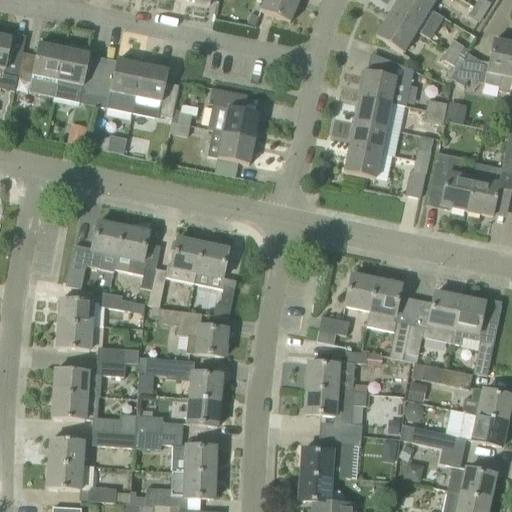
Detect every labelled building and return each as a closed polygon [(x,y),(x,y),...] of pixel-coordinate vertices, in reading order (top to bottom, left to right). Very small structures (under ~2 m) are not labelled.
[(299,1),(296,0),(264,0),(260,13),(289,25),(299,1)] [(410,0),(398,0),(388,17),(416,34),(416,33),(430,42),(443,21),(429,12),(410,0)] [(410,0),(429,12),(436,0),(410,0)] [(479,0),(474,9),(483,15),(490,5),(481,0),(479,0)] [(474,9),(467,18),(477,25),(483,15),(474,9)] [(416,34),(388,17),(375,39),(402,56),(416,34)] [(0,91),(14,94),(17,80),(16,80),(22,55),(24,44),(11,41),(12,40),(0,38),(0,91)] [(511,46),(493,42),(488,66),(484,85),(498,88),(497,93),(508,95),(509,95),(510,92),(509,92),(511,80),(511,76),(511,46)] [(446,53),(462,63),(469,52),(453,43),(446,53)] [(28,94),(53,99),(63,51),(38,46),(35,58),(22,55),(16,80),(17,80),(31,83),(28,94)] [(63,52),(63,51),(53,99),(92,107),(99,71),(87,69),(89,57),(77,54),(78,50),(64,47),(63,52)] [(446,53),(441,62),(457,72),(462,63),(446,53)] [(468,56),(452,82),(463,88),(468,81),(479,64),(468,56)] [(132,113),(134,99),(141,68),(116,62),(113,74),(99,71),(92,107),(106,110),(107,108),(132,113)] [(364,74),(359,99),(390,105),(390,106),(405,109),(412,74),(389,65),(386,78),(364,74)] [(156,118),(157,118),(172,121),(173,112),(178,88),(165,85),(168,73),(141,68),(134,99),(132,113),(156,118)] [(211,91),(207,108),(212,109),(207,131),(212,132),(223,135),(222,136),(254,142),(259,116),(243,113),(246,98),(211,91)] [(390,105),(359,99),(354,124),(385,131),(390,106),(390,105)] [(426,113),(444,117),(446,107),(428,103),(426,113)] [(449,105),(445,124),(462,127),(466,108),(449,105)] [(171,125),(177,126),(189,129),(191,118),(179,115),(180,114),(173,112),(172,121),(171,125)] [(444,117),(426,113),(423,124),(442,128),(444,117)] [(354,124),(348,150),(380,156),(385,131),(354,124)] [(187,140),(189,129),(177,126),(171,125),(168,136),(175,137),(187,140)] [(70,131),(67,145),(83,148),(86,134),(70,131)] [(223,135),(212,132),(206,159),(217,161),(214,175),(235,180),(238,166),(248,168),(254,142),(222,136),(223,135)] [(88,133),(85,147),(99,150),(101,142),(96,135),(88,133)] [(472,181),(465,213),(492,219),(494,207),(507,210),(511,186),(511,137),(508,137),(502,173),(475,168),(472,181)] [(374,182),(380,156),(348,150),(343,175),(374,182)] [(415,164),(428,166),(430,154),(417,152),(415,164)] [(436,158),(431,181),(427,201),(440,204),(439,208),(465,213),(472,181),(460,179),(462,162),(436,158)] [(409,172),(408,178),(404,198),(419,201),(424,177),(426,177),(428,166),(415,164),(413,173),(409,172)] [(73,249),(64,289),(80,292),(85,268),(113,274),(113,271),(121,230),(97,224),(91,253),(73,249)] [(113,271),(143,278),(140,290),(150,292),(154,272),(155,272),(160,249),(146,246),(148,235),(121,230),(113,271)] [(154,272),(150,292),(151,293),(147,308),(159,310),(165,280),(193,286),(201,246),(177,241),(170,271),(166,270),(165,274),(155,272),(154,272)] [(201,246),(193,286),(222,292),(219,307),(215,306),(213,318),(228,321),(235,288),(225,286),(225,281),(221,281),(227,252),(201,246)] [(351,277),(344,309),(368,314),(375,282),(351,277)] [(402,362),(404,355),(403,355),(409,327),(393,324),(401,288),(375,282),(368,314),(369,314),(366,330),(394,336),(389,360),(402,362)] [(422,340),(449,345),(458,300),(434,295),(426,331),(409,327),(403,355),(404,355),(418,358),(422,340)] [(99,309),(129,315),(131,305),(121,303),(121,299),(101,296),(99,309)] [(484,305),(458,300),(449,345),(460,348),(462,339),(476,342),(484,305)] [(91,329),(92,304),(59,301),(58,327),(91,329)] [(185,355),(194,356),(223,360),(226,332),(199,328),(200,317),(160,312),(158,326),(177,328),(175,338),(187,339),(185,355)] [(335,337),(343,339),(345,339),(348,325),(321,319),(318,333),(335,336),(335,337)] [(91,329),(58,327),(56,351),(89,354),(91,329)] [(335,336),(318,333),(315,345),(332,348),(335,337),(335,336)] [(493,345),(480,342),(473,376),(486,378),(493,345)] [(124,366),(137,367),(138,353),(97,350),(96,364),(124,366)] [(345,354),(345,366),(365,367),(366,358),(366,355),(345,354)] [(366,358),(365,367),(380,367),(381,359),(366,358)] [(190,384),(189,401),(219,404),(221,378),(193,375),(194,365),(145,361),(144,377),(166,379),(166,382),(190,384)] [(124,366),(96,364),(95,375),(95,378),(101,378),(123,380),(124,366)] [(306,391),(336,394),(339,367),(308,365),(306,391)] [(467,392),(471,378),(414,365),(411,380),(467,392)] [(53,397),(86,399),(88,375),(88,374),(55,371),(53,397)] [(411,384),(407,401),(422,404),(426,387),(411,384)] [(336,394),(306,391),(304,417),(333,419),(333,426),(340,426),(339,437),(361,438),(361,427),(351,427),(351,409),(365,409),(366,395),(350,394),(350,395),(336,394)] [(511,399),(481,392),(473,391),(471,402),(464,401),(462,414),(462,415),(506,424),(511,399)] [(85,422),(86,407),(86,399),(53,397),(51,421),(84,423),(85,422)] [(219,404),(189,401),(187,427),(216,430),(219,404)] [(405,409),(404,417),(408,422),(414,424),(420,420),(421,413),(418,407),(411,405),(405,409)] [(162,420),(152,419),(152,414),(137,413),(137,418),(134,418),(133,434),(182,437),(182,426),(162,425),(162,420)] [(407,429),(404,444),(442,451),(442,452),(462,456),(465,442),(471,443),(501,450),(506,424),(484,419),(463,415),(458,440),(444,437),(407,429)] [(133,434),(134,418),(119,417),(119,422),(97,421),(92,421),(92,422),(91,434),(133,437),(133,434)] [(399,423),(388,422),(387,435),(398,436),(399,423)] [(90,448),(132,450),(133,437),(91,434),(90,448)] [(133,434),(133,437),(132,450),(160,452),(160,448),(172,448),(171,474),(183,475),(214,476),(215,450),(181,449),(182,437),(133,434)] [(331,447),(331,454),(317,453),(301,452),(300,478),(330,480),(330,479),(348,481),(348,480),(355,481),(358,450),(360,450),(361,438),(339,437),(338,447),(331,447)] [(81,469),(83,444),(50,441),(48,467),(81,469)] [(383,443),(382,451),(385,453),(395,453),(396,444),(383,443)] [(413,452),(405,448),(399,460),(406,464),(413,452)] [(452,469),(447,493),(489,502),(495,477),(459,470),(462,456),(442,452),(439,466),(452,469)] [(407,466),(403,481),(419,485),(423,469),(407,466)] [(80,494),(80,492),(81,469),(48,467),(46,491),(79,493),(80,494)] [(129,507),(138,508),(169,510),(179,510),(178,511),(185,511),(187,501),(213,502),(214,476),(183,475),(171,474),(170,492),(145,490),(145,500),(135,499),(135,494),(130,494),(129,507)] [(338,493),(329,493),(330,480),(300,478),(298,503),(312,504),(310,511),(356,511),(357,509),(342,507),(343,498),(338,493)] [(88,492),(87,504),(115,505),(116,494),(116,492),(92,491),(88,490),(88,492)] [(487,511),(489,502),(447,493),(442,511),(487,511)]
